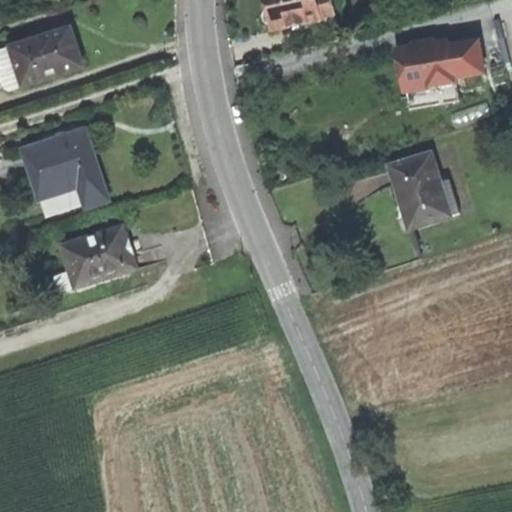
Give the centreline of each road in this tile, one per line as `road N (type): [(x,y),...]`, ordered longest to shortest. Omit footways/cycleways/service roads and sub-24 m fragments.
road 1 (secondary): [(199,0),(209,89),(229,165),(366,511)]
road 2 (unknown): [(205,65),(483,0)]
